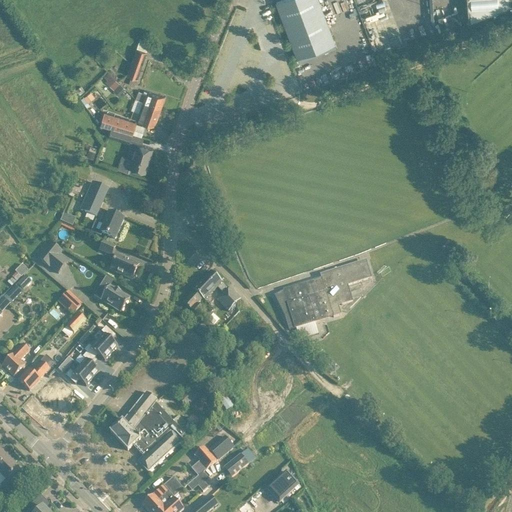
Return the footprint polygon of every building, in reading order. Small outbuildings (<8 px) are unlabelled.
[(279,0),(276,1),(298,57),(335,43),(318,0),(279,0)] [(467,0),(469,21),(511,4),(511,2),(511,0),(467,0)] [(137,47),(127,74),(131,76),(128,85),(134,87),(137,78),(147,51),(137,47)] [(111,75),(105,81),(114,89),(115,89),(120,83),(111,75)] [(120,83),(115,89),(120,94),(125,88),(120,83)] [(138,91),(136,97),(161,107),(165,96),(147,90),(145,89),(144,94),(138,91)] [(91,92),(84,96),(87,102),(94,97),(91,92)] [(136,120),(154,126),(161,107),(136,97),(131,109),(139,112),(136,120)] [(132,134),(136,122),(105,113),(101,124),(118,130),(132,134)] [(118,130),(115,138),(130,143),(132,134),(118,130)] [(145,172),(153,148),(135,142),(130,159),(131,159),(129,167),(145,172)] [(89,149),(87,155),(94,158),(96,152),(89,149)] [(87,198),(81,211),(96,217),(108,190),(93,183),(87,198)] [(100,233),(106,236),(115,240),(124,220),(115,216),(109,213),(100,233)] [(68,263),(59,256),(63,252),(51,243),(38,259),(49,268),(50,267),(58,274),(68,263)] [(112,256),(115,248),(103,243),(100,251),(112,256)] [(139,266),(117,256),(111,271),(133,281),(134,277),(136,277),(139,271),(137,270),(139,266)] [(333,278),(330,279),(329,277),(283,291),(284,294),(276,298),(275,296),(274,296),(285,317),(288,326),(293,324),(295,330),(304,327),(316,323),(316,321),(333,316),(333,318),(341,316),(338,305),(341,304),(342,306),(353,302),(348,287),(372,279),(367,265),(332,276),(333,278)] [(209,296),(217,288),(223,293),(228,288),(211,272),(193,290),(193,291),(195,292),(203,299),(203,300),(210,306),(214,302),(209,296)] [(11,291),(17,297),(32,282),(26,276),(11,291)] [(130,300),(121,295),(121,294),(116,291),(115,291),(110,288),(101,301),(121,314),(130,300)] [(229,290),(218,302),(228,311),(239,299),(229,290)] [(67,292),(58,302),(72,315),(81,305),(68,292),(67,292)] [(197,305),(203,300),(203,299),(195,292),(184,304),(191,311),(198,317),(204,311),(197,305)] [(66,326),(74,334),(86,320),(78,313),(66,326)] [(197,332),(205,341),(212,335),(204,325),(197,332)] [(104,336),(98,342),(112,355),(118,347),(112,341),(116,337),(106,328),(102,333),(104,336)] [(157,349),(162,353),(168,346),(163,341),(157,349)] [(89,347),(84,351),(87,354),(88,353),(95,360),(98,356),(105,362),(112,355),(98,342),(92,349),(89,347)] [(66,356),(71,350),(65,344),(60,351),(66,356)] [(20,363),(30,352),(23,345),(3,367),(15,378),(25,367),(20,363)] [(314,355),(306,346),(301,350),(310,359),(314,355)] [(80,347),(76,351),(80,355),(84,351),(80,347)] [(86,361),(80,368),(93,380),(100,372),(93,366),(97,362),(95,360),(88,353),(87,354),(83,358),(86,361)] [(19,383),(30,392),(55,364),(48,358),(33,374),(30,371),(19,383)] [(62,374),(67,368),(63,365),(58,370),(62,374)] [(70,372),(66,377),(76,385),(80,381),(86,387),(93,380),(80,368),(73,374),(70,372)] [(61,388),(44,407),(57,419),(72,402),(63,394),(71,386),(55,371),(51,375),(52,375),(56,380),(54,382),(61,388)] [(178,400),(186,408),(204,391),(196,382),(178,400)] [(134,446),(144,457),(138,463),(148,473),(181,443),(179,440),(185,435),(156,404),(157,402),(146,393),(124,422),(122,421),(110,432),(128,452),(134,446)] [(359,407),(351,398),(345,404),(353,413),(359,407)] [(209,450),(218,461),(234,448),(225,437),(209,450)] [(250,449),(256,456),(261,452),(255,445),(250,449)] [(199,462),(191,469),(198,477),(204,472),(217,462),(218,461),(209,450),(208,451),(205,448),(194,456),(199,462)] [(223,469),(232,479),(248,465),(240,455),(223,469)] [(0,486),(1,487),(7,493),(18,482),(12,476),(19,470),(7,459),(0,465),(0,486)] [(286,473),(267,491),(279,504),(299,486),(286,473)] [(210,480),(204,474),(188,487),(192,491),(198,487),(203,492),(208,488),(205,484),(210,480)] [(154,496),(142,506),(148,511),(161,511),(162,511),(166,509),(165,508),(175,499),(174,498),(184,490),(173,478),(163,487),(168,492),(159,501),(154,496)] [(52,511),(54,509),(48,504),(46,502),(41,496),(31,506),(36,511),(37,510),(38,511),(52,511)] [(208,511),(218,504),(212,497),(193,511),(208,511)] [(161,511),(181,511),(184,509),(175,499),(165,508),(166,509),(162,511),(161,511)] [(246,503),(238,510),(239,511),(252,511),(254,511),(246,503)]
